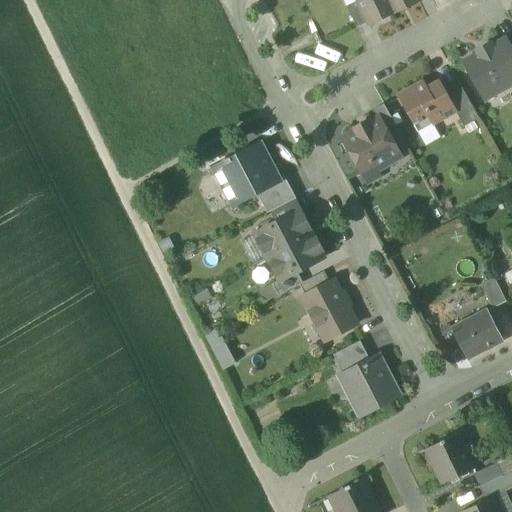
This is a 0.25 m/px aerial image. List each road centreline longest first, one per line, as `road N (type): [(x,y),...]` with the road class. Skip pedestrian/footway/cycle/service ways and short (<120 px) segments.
road 1 (track): [(29,0),(281,511)]
road 2 (residential): [(440,405),(236,0)]
road 3 (residential): [(500,0),(332,90)]
road 4 (residential): [(382,436),(272,495)]
